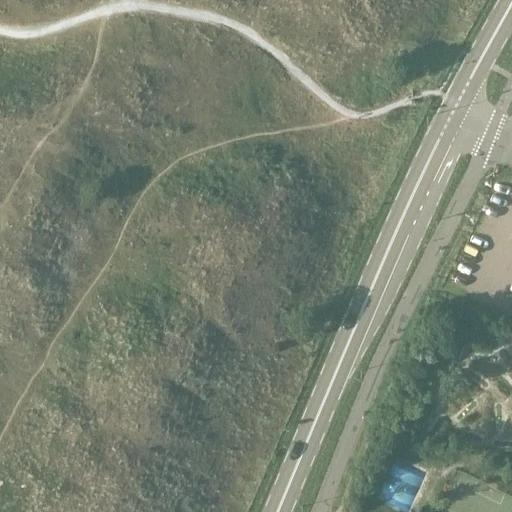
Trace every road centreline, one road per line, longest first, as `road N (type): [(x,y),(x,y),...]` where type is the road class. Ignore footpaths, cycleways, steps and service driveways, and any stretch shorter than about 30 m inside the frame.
road 1 (unclassified): [(318,511),(381,350),(489,132),(454,105)]
road 2 (secondary): [(279,511),(454,105)]
